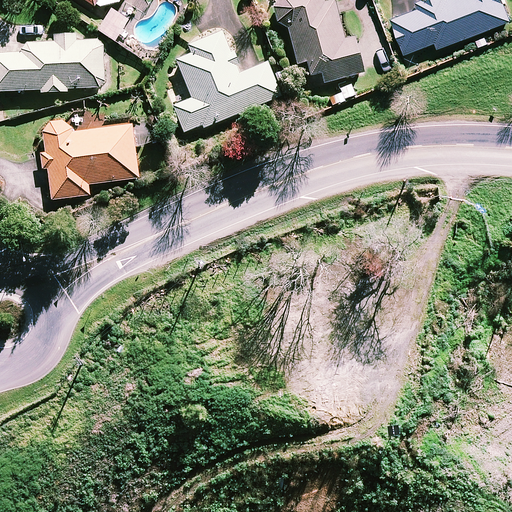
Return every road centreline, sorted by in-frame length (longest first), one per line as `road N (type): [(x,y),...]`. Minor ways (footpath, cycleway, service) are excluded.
road 1 (secondary): [(511,151),(416,146),(350,159),(152,236),(40,298)]
road 2 (unknown): [(198,466),(345,476),(511,452)]
road 3 (unclassified): [(168,455),(137,456),(91,433),(10,361)]
road 4 (unclassified): [(44,330),(97,393),(168,455)]
